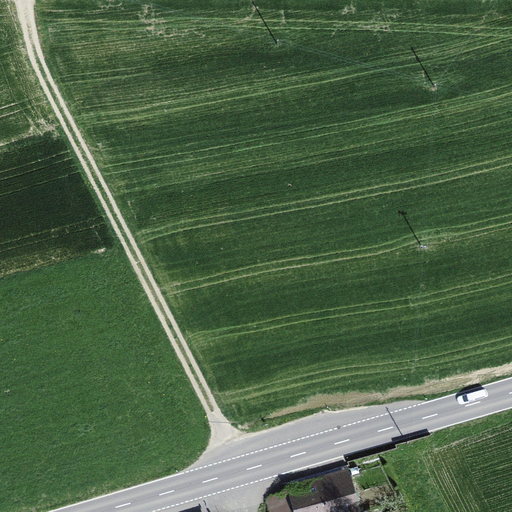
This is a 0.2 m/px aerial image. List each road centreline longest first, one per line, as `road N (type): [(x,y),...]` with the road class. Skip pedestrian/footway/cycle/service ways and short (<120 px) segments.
road 1 (track): [(17,0),(29,50),(206,399),(234,472)]
road 2 (secondary): [(511,391),(234,472)]
road 3 (secondary): [(234,472),(99,511)]
